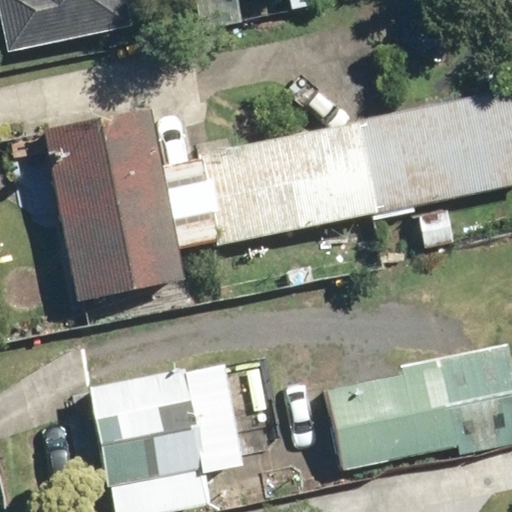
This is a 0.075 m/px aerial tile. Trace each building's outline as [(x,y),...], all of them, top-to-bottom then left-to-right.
[(0,0),(0,11),(8,52),(130,27),(124,0),(0,0)] [(511,89),(197,155),(216,245),(511,183),(511,89)] [(37,130),(74,303),(183,280),(145,106),(37,130)] [(344,466),(458,445),(459,453),(511,443),(511,355),(510,345),(402,365),(404,376),(330,390),(344,466)] [(88,389),(111,511),(156,511),(209,502),(203,473),(240,466),(220,364),(88,389)]
